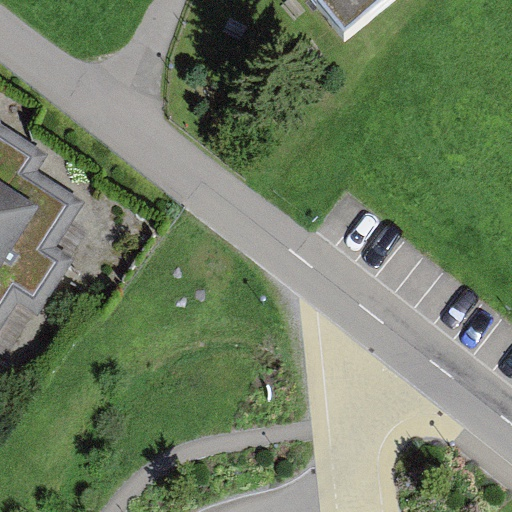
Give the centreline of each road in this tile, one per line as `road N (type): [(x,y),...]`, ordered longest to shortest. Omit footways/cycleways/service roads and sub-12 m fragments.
road 1 (residential): [(511,428),(0,27)]
road 2 (track): [(166,0),(113,115)]
